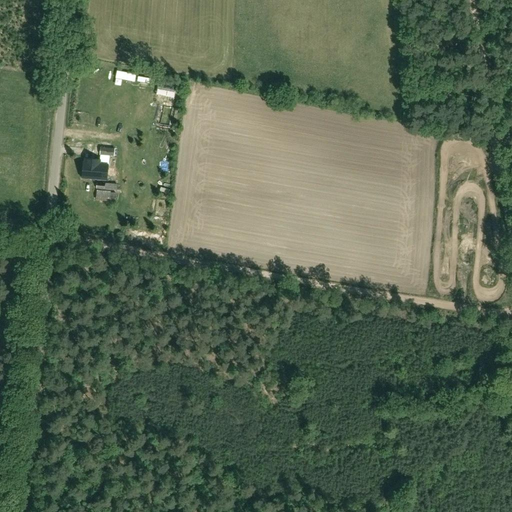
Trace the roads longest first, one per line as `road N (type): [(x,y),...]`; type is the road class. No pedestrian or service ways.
road 1 (track): [(0,226),(511,318)]
road 2 (unclassified): [(21,511),(71,0)]
road 3 (track): [(511,234),(471,0)]
